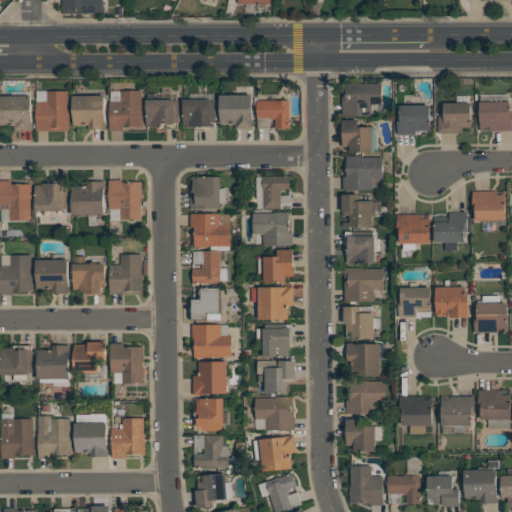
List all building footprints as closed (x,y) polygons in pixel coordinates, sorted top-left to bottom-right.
[(62,13),(62,0),(103,0),(103,5),(104,5),(104,13),(62,13)] [(382,83),(382,104),(371,104),(371,115),(343,115),(343,86),(341,86),(341,82),(361,82),(361,83),(382,83)] [(142,90),(142,111),(143,111),(143,126),(123,126),(123,130),(110,130),(110,101),(121,101),(121,90),(142,90)] [(68,91),(68,112),(69,112),(69,130),(36,130),(36,101),(47,101),(47,91),(68,91)] [(252,94),(252,122),(253,122),(253,129),(235,129),(235,124),(220,124),(220,94),(252,94)] [(480,130),(480,101),(481,101),(481,94),(509,94),(509,101),(510,101),(510,120),(511,120),(511,130),(490,130),(490,127),(483,127),(483,130),(480,130)] [(0,125),(0,95),(31,95),(32,121),(33,121),(33,130),(14,131),(14,125),(0,125)] [(106,128),(88,129),(88,125),(73,125),(73,95),(105,95),(105,122),(106,122),(106,128)] [(179,101),(179,122),(178,122),(178,128),(161,128),(161,126),(146,126),(146,123),(147,123),(147,99),(174,99),(174,101),(179,101)] [(215,128),(197,128),(197,126),(190,126),(190,125),(183,125),(183,99),(211,99),(211,100),(216,100),(216,122),(215,122),(215,128)] [(289,100),(289,124),(291,124),(291,127),(275,127),(275,119),(270,119),(270,127),(258,127),(258,118),(257,118),(257,100),(289,100)] [(438,133),(438,116),(444,116),(444,102),(471,102),(471,127),(462,127),(462,132),(438,133)] [(398,134),(398,115),(400,115),(400,105),(430,105),(430,130),(421,130),(416,130),(416,134),(398,134)] [(350,152),(350,146),(343,146),(343,119),(359,119),(359,127),(372,127),(372,152),(350,152)] [(383,178),(372,178),(372,189),(343,189),(343,176),(347,176),(347,156),(362,156),(362,157),(383,157),(383,178)] [(221,176),(221,204),(220,204),(220,208),(191,208),(191,191),(193,191),(193,175),(197,175),(197,176),(221,176)] [(291,175),(291,190),(281,190),(282,195),(291,195),(291,208),(263,208),(263,207),(264,207),(263,189),(263,176),(287,175),(291,175)] [(142,181),(142,198),(141,198),(141,219),(120,219),(120,209),(109,209),(109,179),(130,179),(130,181),(142,181)] [(32,184),(32,199),(31,199),(31,220),(10,220),(10,209),(0,209),(0,180),(11,180),(11,184),(32,184)] [(35,185),(42,185),(42,183),(49,183),(49,181),(67,181),(67,187),(67,208),(63,208),(63,210),(35,210),(35,185)] [(105,181),(105,193),(104,193),(104,214),(97,214),(97,216),(89,216),(89,214),(72,214),(72,185),(85,185),(85,181),(105,181)] [(505,191),(506,220),(475,220),(475,210),(473,210),(473,191),(497,191),(497,194),(503,194),(503,191),(505,191)] [(373,226),(342,226),(342,222),(350,222),(350,215),(342,215),(342,194),(359,194),(359,200),(373,200),(373,226)] [(253,213),(274,213),(274,211),(289,211),(289,232),(293,232),(293,245),(263,245),(263,234),(253,234),(253,213)] [(445,242),(435,242),(435,221),(436,221),(436,217),(450,217),(450,212),(467,212),(467,232),(465,232),(465,242),(457,242),(457,250),(445,250),(445,242)] [(230,214),(230,245),(211,246),(211,247),(194,247),(194,226),(190,227),(190,213),(220,213),(220,214),(230,214)] [(400,243),(400,233),(397,233),(397,214),(422,214),(422,218),(428,218),(428,214),(430,214),(430,243),(400,243)] [(347,264),(347,249),(346,249),(346,232),(352,232),(352,235),(375,235),(375,263),(351,263),(351,264),(347,264)] [(293,249),(293,276),(286,276),(286,282),(264,282),(264,256),(275,256),(275,249),(293,249)] [(194,251),(203,251),(203,250),(221,250),(221,282),(198,283),(198,284),(193,284),(193,269),(202,269),(202,263),(194,263),(194,251)] [(32,254),(32,276),(33,276),(33,291),(13,291),(13,294),(0,294),(0,265),(11,265),(11,254),(32,254)] [(142,254),(142,275),(143,275),(143,294),(110,294),(110,264),(121,264),(121,254),(142,254)] [(105,263),(105,278),(106,278),(106,284),(105,284),(105,292),(101,292),(102,293),(85,293),(85,291),(80,291),(80,289),(73,289),(73,263),(74,263),(74,256),(86,256),(86,263),(91,263),(91,261),(97,261),(97,264),(105,263)] [(36,289),(36,259),(69,259),(69,285),(69,293),(51,293),(51,289),(36,289)] [(374,300),(345,300),(345,267),(363,267),(363,268),(384,268),(384,289),(374,289),(374,300)] [(259,287),(284,287),(284,286),(293,286),(293,305),(288,305),(288,319),(259,319),(259,287)] [(466,286),(466,293),(469,293),(469,317),(450,317),(450,315),(447,315),(447,316),(437,316),(437,305),(436,305),(436,287),(466,286)] [(221,320),(191,320),(191,298),(201,298),(201,287),(220,287),(220,313),(221,313),(221,320)] [(431,311),(416,312),(416,316),(399,317),(398,297),(401,297),(401,287),(431,287),(431,311)] [(508,332),(504,332),(504,328),(499,328),(499,332),(475,332),(475,313),(477,313),(477,303),(507,303),(508,332)] [(352,338),(352,331),(346,331),(346,324),(344,324),(344,306),(361,306),(361,312),(374,312),(374,338),(352,338)] [(194,357),(194,337),(192,337),(192,324),(221,324),(221,335),(232,335),(232,357),(194,357)] [(293,324),(293,342),(291,342),(291,349),(289,349),(289,356),(263,356),(263,328),(265,328),(265,324),(287,324),(293,324)] [(75,373),(75,344),(88,344),(88,342),(106,342),(106,359),(100,359),(100,373),(75,373)] [(381,376),(351,376),(351,361),(347,361),(347,342),(357,342),(357,343),(381,343),(381,376)] [(111,372),(111,343),(124,343),(124,346),(144,346),(144,362),(143,362),(143,383),(123,383),(123,372),(111,372)] [(1,374),(1,347),(15,347),(15,345),(32,345),(32,351),(33,351),(33,372),(28,372),(28,374),(1,374)] [(70,345),(70,353),(70,378),(38,378),(38,349),(51,349),(51,345),(70,345)] [(265,393),(266,381),(258,381),(258,375),(265,375),(265,373),(258,373),(258,360),(296,360),(296,378),(295,378),(295,381),(288,381),(288,393),(265,393)] [(228,361),(228,393),(201,393),(201,394),(193,394),(193,375),(199,375),(199,361),(228,361)] [(346,413),(346,400),(350,400),(350,381),(386,381),(386,401),(374,401),(374,413),(346,413)] [(481,410),(479,410),(479,390),(502,390),(502,394),(509,394),(509,390),(511,390),(511,419),(481,419),(481,410)] [(402,425),(402,415),(400,415),(400,395),(424,396),(424,400),(430,400),(430,395),(433,396),(433,425),(402,425)] [(442,396),(444,396),(444,400),(450,399),(450,396),(474,396),(474,413),(472,413),(472,425),(442,425),(442,396)] [(222,430),(200,430),(195,430),(195,412),(197,412),(197,397),(200,397),(200,398),(224,398),(224,426),(222,426),(222,430)] [(293,397),(293,416),(295,416),(295,430),(266,430),(266,418),(255,419),(255,397),(293,397)] [(109,456),(90,456),(90,452),(75,452),(75,423),(77,423),(77,414),(91,414),(91,413),(107,413),(107,449),(109,449),(109,456)] [(70,418),(70,439),(72,439),(72,454),(53,454),(53,457),(39,457),(39,415),(53,415),(53,418),(70,418)] [(145,454),(125,454),(125,457),(112,457),(112,439),(111,439),(111,428),(123,428),(123,418),(144,418),(144,439),(145,439),(145,454)] [(370,425),(376,425),(376,451),(354,451),(354,438),(346,438),(346,418),(370,418),(370,425)] [(35,454),(15,454),(15,458),(2,458),(2,419),(34,419),(34,439),(35,439),(35,454)] [(409,434),(425,434),(426,426),(409,425),(409,434)] [(194,434),(223,434),(223,446),(229,446),(229,467),(201,467),(201,468),(195,468),(195,453),(204,453),(204,448),(194,448),(194,434)] [(260,439),(287,436),(287,435),(294,434),(296,453),(291,454),(292,468),(263,471),(260,439)] [(383,505),(370,505),(370,503),(350,503),(350,487),(351,487),(351,465),(372,465),(372,475),(383,475),(383,505)] [(498,503),(479,503),(479,499),(464,499),(464,469),(497,469),(497,497),(498,497),(498,503)] [(227,499),(214,500),(215,507),(197,508),(196,490),(198,490),(198,482),(204,482),(204,475),(226,473),(227,499)] [(276,511),(266,481),(292,473),(297,486),(288,489),(289,494),(298,491),(301,503),(292,506),(292,507),(276,511)] [(421,503),(406,503),(406,494),(401,494),(401,503),(389,503),(389,493),(388,493),(388,475),(420,475),(420,498),(421,498),(421,503)] [(511,504),(508,504),(508,497),(501,497),(501,475),(511,475),(511,504)] [(460,489),(460,506),(443,506),(443,504),(435,504),(435,498),(428,498),(428,476),(453,476),(453,489),(460,489)]
